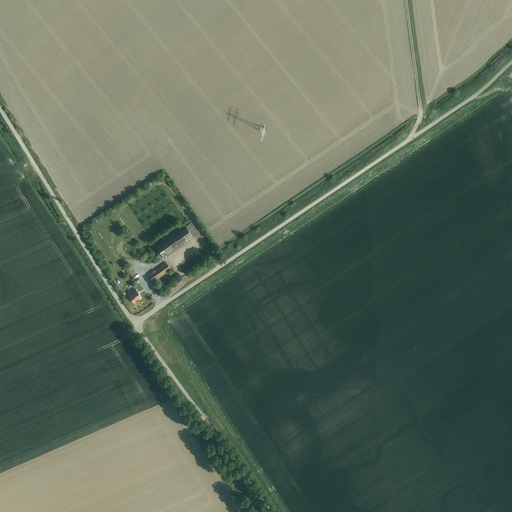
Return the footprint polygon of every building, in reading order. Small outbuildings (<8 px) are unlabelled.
[(191,222),(185,226),(190,233),(193,237),(199,232),(191,222)] [(185,226),(184,224),(154,245),(164,259),(194,238),(193,237),(190,233),(185,226)] [(153,282),(171,270),(166,263),(148,275),(153,282)] [(129,277),(134,275),(129,266),(124,269),(129,277)] [(133,304),(141,298),(135,290),(131,293),(132,295),(128,297),(133,304)]
